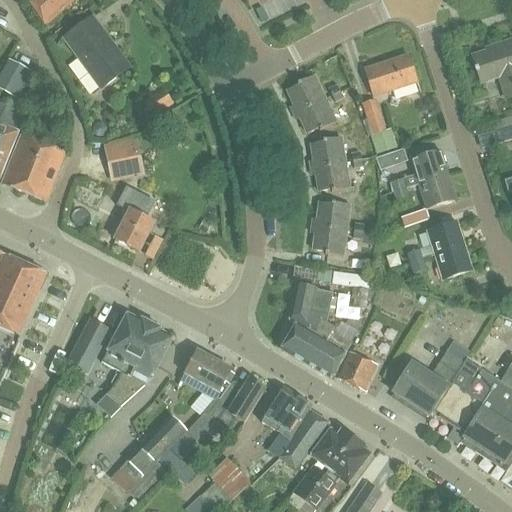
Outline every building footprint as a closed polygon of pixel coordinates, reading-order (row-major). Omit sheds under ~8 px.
[(45,27),(76,0),(29,0),(29,1),(45,27)] [(102,89),(129,69),(92,19),(65,39),(102,89)] [(508,100),(511,98),(511,41),(495,47),(496,51),(474,58),(482,83),(501,77),(508,100)] [(374,98),(418,84),(409,57),(365,71),(374,98)] [(29,72),(10,62),(0,80),(0,90),(15,99),(29,72)] [(325,100),(314,77),(297,85),(298,86),(287,91),(295,107),(292,108),(295,114),(325,100)] [(338,86),(329,89),(333,96),(341,92),(338,86)] [(153,118),(173,105),(164,90),(144,103),(153,118)] [(341,93),(333,96),(336,104),(344,100),(341,93)] [(325,100),(295,114),(298,120),(301,119),(308,135),(319,130),(320,131),(336,123),(325,100)] [(377,155),(393,150),(396,149),(390,130),(385,132),(375,100),(362,104),(368,120),(364,121),(369,137),(371,137),(377,155)] [(0,126),(8,107),(0,104),(0,181),(19,134),(0,126)] [(511,117),(494,123),(497,133),(511,128),(511,117)] [(511,128),(497,133),(500,144),(511,140),(511,128)] [(22,137),(3,186),(48,204),(67,155),(22,137)] [(313,163),(314,170),(346,164),(342,138),(323,142),(323,143),(312,145),(315,162),(313,163)] [(136,142),(106,147),(112,181),(143,175),(136,142)] [(352,154),(353,162),(362,161),(376,158),(374,151),(361,153),(352,154)] [(419,186),(449,177),(441,152),(411,161),(419,186)] [(386,159),(376,162),(380,174),(390,171),(386,159)] [(354,170),(364,168),(362,161),(353,162),(354,170)] [(346,164),(314,170),(315,176),(317,176),(320,193),(333,191),(333,192),(351,189),(346,164)] [(449,177),(419,186),(427,212),(457,202),(449,177)] [(405,180),(391,185),(394,192),(408,188),(405,180)] [(408,188),(394,192),(397,203),(411,200),(408,188)] [(140,253),(155,224),(147,220),(154,206),(139,198),(132,212),(131,212),(125,223),(107,213),(99,229),(117,239),(116,241),(140,253)] [(333,206),(321,204),(319,222),(316,221),(316,222),(315,228),(348,232),(351,207),(333,204),(333,206)] [(206,234),(211,225),(203,221),(198,230),(206,234)] [(435,258),(465,248),(457,223),(427,233),(435,258)] [(356,224),(355,232),(364,233),(365,225),(356,224)] [(348,232),(315,228),(314,235),(317,235),(315,252),(327,254),(326,255),(344,258),(348,232)] [(362,241),(364,233),(355,232),(354,240),(362,241)] [(465,248),(435,258),(443,283),(473,273),(465,248)] [(407,255),(410,265),(424,260),(421,251),(407,255)] [(0,328),(19,338),(48,275),(4,255),(0,264),(0,328)] [(427,271),(424,260),(410,265),(413,275),(427,271)] [(374,279),(333,273),(331,285),(372,291),(374,279)] [(329,316),(333,294),(297,286),(290,323),(297,326),(282,351),(331,380),(351,345),(333,335),(337,329),(321,320),(314,333),(308,332),(312,313),(329,316)] [(419,314),(394,298),(370,336),(396,352),(419,314)] [(425,343),(443,355),(456,335),(472,346),(486,324),(452,302),(425,343)] [(129,313),(106,355),(101,364),(121,374),(120,376),(119,376),(116,376),(112,384),(113,387),(114,387),(113,390),(97,406),(110,417),(119,410),(118,410),(144,389),(152,379),(173,340),(161,333),(162,331),(129,313)] [(90,325),(75,353),(92,362),(107,334),(90,325)] [(183,381),(210,396),(213,390),(220,394),(226,383),(229,384),(234,375),(230,374),(232,371),(198,353),(186,375),(183,381)] [(365,392),(377,366),(351,353),(338,380),(365,392)] [(412,365),(393,394),(430,418),(434,411),(465,365),(464,365),(447,354),(431,378),(412,365)] [(455,429),(466,436),(500,383),(491,377),(467,361),(464,365),(465,365),(434,411),(457,426),(455,429)] [(188,432),(181,440),(187,446),(194,446),(216,423),(231,433),(232,431),(235,432),(241,422),(245,425),(266,391),(248,380),(246,384),(233,383),(221,399),(209,416),(205,413),(188,432)] [(511,391),(500,383),(466,436),(463,439),(503,465),(511,452),(511,391)] [(313,407),(284,390),(261,424),(281,436),(269,453),(296,471),(329,424),(309,412),(313,407)] [(188,432),(171,416),(111,479),(128,494),(160,462),(173,448),(181,440),(188,432)] [(50,447),(61,461),(98,432),(87,418),(50,447)] [(298,510),(304,502),(305,503),(354,438),(342,430),(340,433),(333,428),(311,458),(319,464),(314,470),(313,468),(294,495),(296,496),(290,504),(298,510)] [(347,485),(370,455),(362,450),(365,446),(354,438),(305,503),(298,511),(316,511),(317,511),(316,511),(335,485),(334,484),(338,478),(347,485)] [(169,470),(190,448),(187,446),(181,440),(173,448),(160,462),(169,470)] [(94,471),(107,481),(120,465),(107,455),(94,471)] [(209,477),(215,484),(200,498),(208,507),(202,511),(221,511),(251,484),(228,459),(209,477)] [(287,469),(278,460),(270,468),(278,477),(287,469)] [(369,511),(381,495),(367,485),(348,511),(369,511)] [(335,511),(347,511),(356,500),(348,494),(335,511)]
